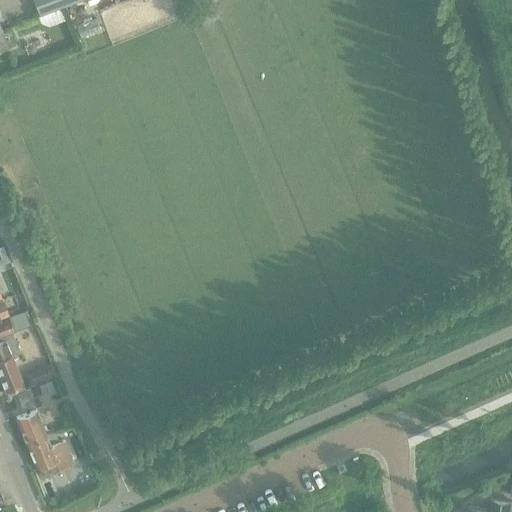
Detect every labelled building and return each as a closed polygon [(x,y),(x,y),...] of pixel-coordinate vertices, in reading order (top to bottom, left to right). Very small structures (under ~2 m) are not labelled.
[(33,0),(40,15),(79,0),(33,0)] [(0,49),(8,47),(0,25),(0,49)] [(0,171),(0,181),(8,177),(4,169),(0,171)] [(0,336),(14,331),(30,325),(24,311),(0,320),(0,336)] [(36,383),(31,372),(20,376),(15,364),(12,355),(20,352),(14,336),(0,341),(0,377),(7,396),(25,389),(24,387),(36,383)] [(49,365),(31,372),(36,383),(53,376),(49,365)] [(22,407),(33,403),(28,390),(17,394),(22,407)] [(16,417),(26,443),(46,435),(36,409),(16,417)] [(74,464),(64,440),(50,446),(46,435),(26,443),(37,469),(48,464),(52,473),(74,464)] [(466,506),(465,511),(511,511),(511,501),(490,499),(489,509),(466,506)]
